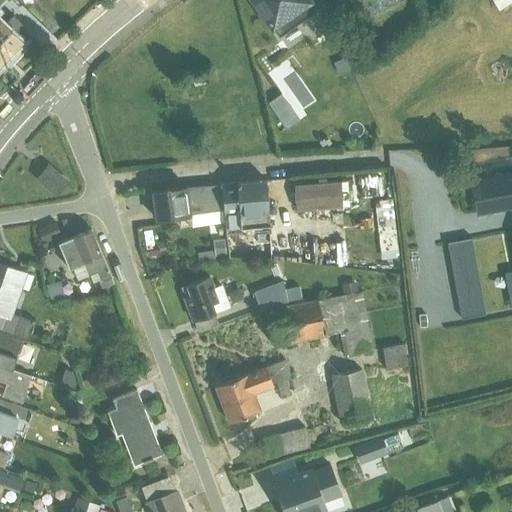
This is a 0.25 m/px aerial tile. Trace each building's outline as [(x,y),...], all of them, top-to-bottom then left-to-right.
[(253,0),(280,37),(318,10),(311,0),(253,0)] [(511,0),(492,0),(499,11),(511,2),(511,0)] [(0,23),(0,63),(31,32),(13,14),(2,26),(0,23)] [(348,57),(333,63),(338,76),(352,70),(348,57)] [(261,98),(274,126),(300,115),(294,102),(305,97),(288,60),(268,69),(278,91),(261,98)] [(48,167),(39,178),(56,193),(66,182),(48,167)] [(511,173),(471,182),(478,213),(511,206),(511,173)] [(381,177),(360,178),(362,197),(382,195),(381,177)] [(222,185),(225,223),(226,229),(270,224),(266,181),(222,185)] [(347,181),(295,185),(298,212),(341,209),(341,206),(349,206),(347,181)] [(225,223),(222,185),(170,190),(169,188),(166,188),(167,190),(153,192),(157,220),(191,215),(192,221),(212,219),(213,225),(225,223)] [(393,198),(372,200),(373,212),(377,211),(382,259),(399,257),(393,198)] [(150,219),(128,222),(130,238),(152,235),(150,219)] [(212,219),(192,221),(193,227),(213,225),(212,219)] [(56,223),(38,230),(43,243),(61,236),(56,223)] [(92,229),(58,243),(69,269),(73,267),(78,281),(90,276),(93,284),(98,281),(102,289),(115,284),(92,229)] [(487,316),(472,238),(446,243),(461,319),(487,316)] [(214,250),(197,253),(199,262),(215,260),(215,257),(227,256),(224,239),(213,241),(214,250)] [(0,330),(24,339),(28,340),(35,321),(12,313),(25,272),(0,263),(0,330)] [(191,295),(185,297),(194,322),(213,315),(231,308),(222,285),(214,288),(211,276),(187,285),(191,295)] [(60,281),(46,285),(51,302),(65,297),(60,281)] [(268,310),(290,304),(283,282),(253,293),(260,312),(268,310)] [(191,295),(187,285),(181,287),(185,297),(191,295)] [(290,304),(268,310),(275,346),(339,333),(344,356),(373,350),(362,295),(290,304)] [(213,315),(194,322),(199,335),(218,328),(213,315)] [(0,344),(19,351),(24,339),(0,330),(0,344)] [(404,343),(382,347),(386,369),(408,365),(404,343)] [(0,365),(13,370),(19,351),(0,344),(0,365)] [(286,361),(216,386),(230,423),(261,411),(255,394),(273,387),(272,385),(276,383),(281,397),(291,393),(286,380),(293,377),(286,361)] [(86,380),(81,381),(83,388),(104,382),(98,364),(82,369),(86,380)] [(13,370),(0,365),(0,379),(7,382),(1,396),(22,403),(31,376),(13,370)] [(66,369),(61,384),(74,388),(76,383),(72,371),(66,369)] [(362,369),(330,375),(340,423),(371,416),(362,369)] [(66,388),(63,397),(80,403),(83,394),(66,388)] [(116,408),(107,411),(117,435),(121,434),(134,466),(143,462),(144,464),(163,455),(137,389),(112,399),(116,408)] [(0,433),(4,435),(12,438),(19,418),(0,411),(0,433)] [(305,427),(260,439),(266,459),(310,447),(305,427)] [(382,436),(354,447),(361,464),(388,453),(382,436)] [(0,468),(3,469),(8,455),(0,452),(0,468)] [(276,482),(299,473),(293,459),(270,468),(276,482)] [(299,473),(276,482),(273,483),(284,511),(328,511),(325,502),(342,496),(331,465),(314,472),(312,468),(299,473)] [(0,497),(3,488),(19,494),(25,477),(3,469),(0,468),(0,497)] [(147,503),(177,491),(171,476),(141,487),(147,503)] [(132,511),(125,490),(115,494),(121,511),(132,511)] [(184,511),(177,491),(147,503),(145,504),(148,511),(184,511)] [(78,497),(71,511),(98,511),(101,506),(78,497)] [(452,511),(447,497),(416,508),(417,511),(452,511)]
